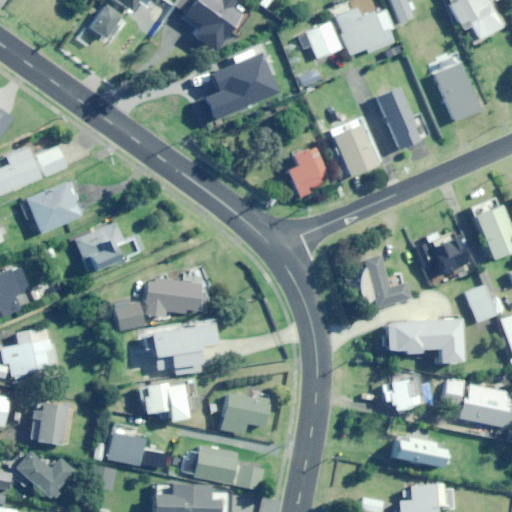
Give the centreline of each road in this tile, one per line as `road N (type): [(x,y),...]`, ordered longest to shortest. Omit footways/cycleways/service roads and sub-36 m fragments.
road 1 (tertiary): [(0,44),(241,218),(275,253)]
road 2 (tertiary): [(275,253),(302,294),(318,367),(295,511)]
road 3 (unclassified): [(275,253),(511,142)]
